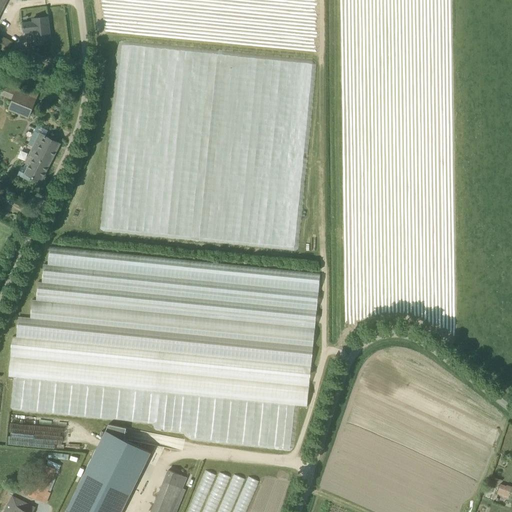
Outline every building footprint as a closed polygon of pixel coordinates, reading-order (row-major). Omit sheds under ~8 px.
[(300,42),(304,0),(112,0),(111,23),(300,42)] [(51,43),(48,17),(32,19),(32,21),(22,22),(23,33),(33,32),(35,45),(51,43)] [(0,48),(11,54),(16,45),(0,35),(0,48)] [(9,109),(28,117),(37,94),(6,81),(0,95),(12,100),(9,109)] [(34,155),(30,165),(26,163),(24,168),(22,167),(18,175),(29,181),(32,176),(41,181),(60,143),(40,134),(31,154),(34,155)] [(296,223),(297,191),(284,190),(284,205),(283,205),(283,210),(287,210),(287,216),(290,216),(290,212),(293,212),(293,223),(296,223)] [(121,511),(151,452),(122,438),(127,428),(109,423),(106,430),(66,510),(69,511),(121,511)] [(7,444),(61,447),(62,440),(58,440),(59,427),(8,424),(7,444)] [(44,502),(57,469),(41,463),(35,479),(31,477),(28,485),(32,487),(28,496),(44,502)] [(202,469),(186,511),(242,511),(254,478),(247,476),(246,478),(233,473),(232,476),(218,471),(217,474),(202,469)] [(164,481),(157,499),(175,506),(186,478),(169,471),(165,481),(164,481)] [(511,499),(511,488),(501,484),(497,494),(511,499)] [(33,511),(36,508),(12,496),(4,511),(33,511)]
